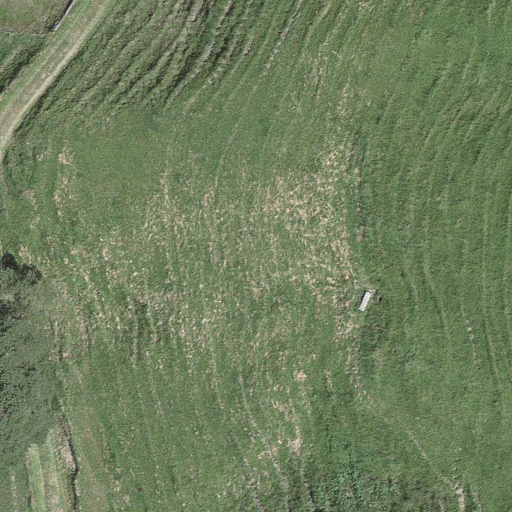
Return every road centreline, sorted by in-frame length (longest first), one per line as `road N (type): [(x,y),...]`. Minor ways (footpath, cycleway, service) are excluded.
road 1 (track): [(0,282),(55,511)]
road 2 (track): [(96,0),(0,124)]
